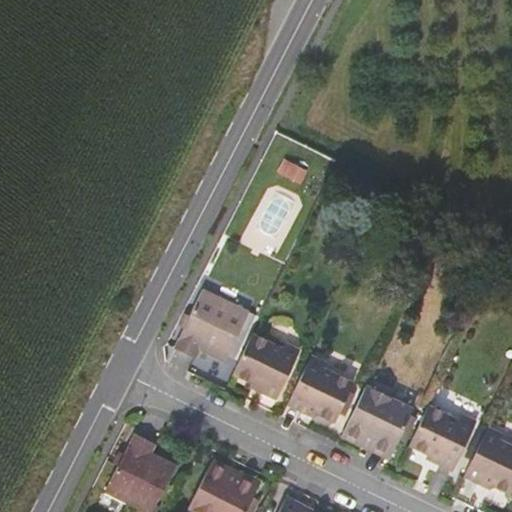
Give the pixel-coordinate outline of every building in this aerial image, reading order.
[(248,311),(202,289),(190,315),(184,326),(174,346),(195,356),(198,348),(224,360),(248,311)] [(184,326),(190,315),(183,312),(177,323),(184,326)] [(262,393),(276,400),(299,354),(284,347),(253,332),(233,374),(263,389),(262,393)] [(287,342),(284,347),(299,354),(301,349),(287,342)] [(312,354),(310,359),(324,366),(326,360),(312,354)] [(334,423),(355,381),(324,366),(310,359),(288,405),(302,412),(303,408),(334,423)] [(366,386),(342,438),(357,445),(361,437),(392,452),(413,409),(366,386)] [(473,428),(458,421),(428,407),(409,447),(440,461),(438,465),(452,471),(473,428)] [(473,428),(476,421),(462,414),(458,421),(473,428)] [(488,427),(484,434),(498,440),(501,433),(488,427)] [(152,511),(176,466),(152,455),(156,445),(135,434),(125,454),(119,465),(106,491),(147,511),(152,511)] [(511,494),(511,490),(511,447),(498,440),(484,434),(464,477),(478,484),(480,480),(511,494)] [(392,452),(361,437),(357,445),(388,460),(392,452)] [(117,450),(112,462),(119,465),(125,454),(117,450)] [(228,468),(213,461),(186,511),(245,511),(255,493),(224,477),(228,468)] [(228,468),(224,477),(255,493),(259,484),(228,468)] [(306,511),(299,508),(300,504),(286,497),(278,511),(306,511)]
